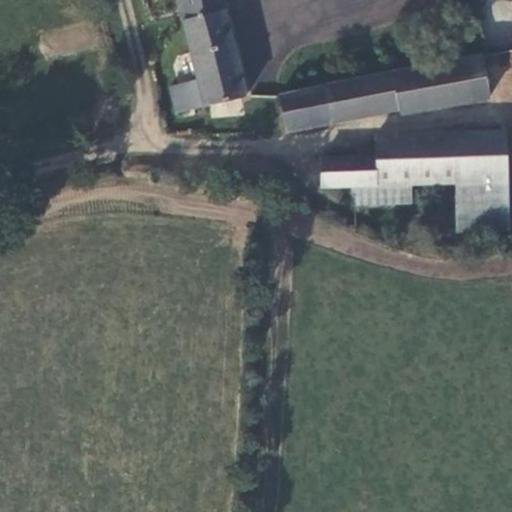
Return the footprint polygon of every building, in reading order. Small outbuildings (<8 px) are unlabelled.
[(243,97),(218,0),(170,0),(188,80),(166,86),(168,89),(173,115),(243,97)] [(483,59),(283,99),(290,134),(396,115),(398,121),(491,103),(483,59)] [(380,138),(380,156),(381,189),(414,188),(458,185),(510,182),(509,131),(380,138)] [(381,189),(380,156),(325,158),(326,190),(357,190),(381,189)] [(510,182),(458,185),(461,237),(511,234),(510,182)] [(381,189),(357,190),(358,209),(415,208),(414,188),(381,189)]
